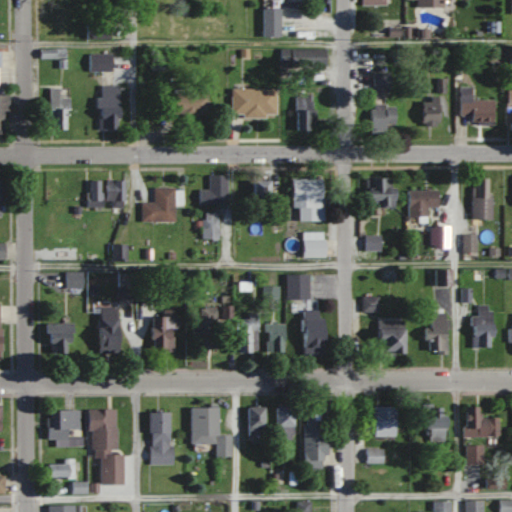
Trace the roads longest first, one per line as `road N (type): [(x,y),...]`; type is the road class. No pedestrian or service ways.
road 1 (residential): [(511,379),(0,382)]
road 2 (residential): [(346,511),(343,0)]
road 3 (residential): [(27,511),(25,0)]
road 4 (residential): [(511,150),(0,151)]
